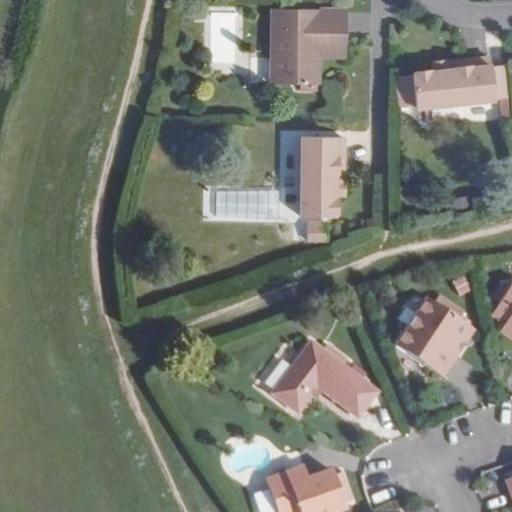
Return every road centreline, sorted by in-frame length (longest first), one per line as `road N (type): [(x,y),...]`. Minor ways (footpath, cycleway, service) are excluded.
road 1 (residential): [(379,0),(377,161)]
road 2 (residential): [(460,511),(432,474),(511,442)]
